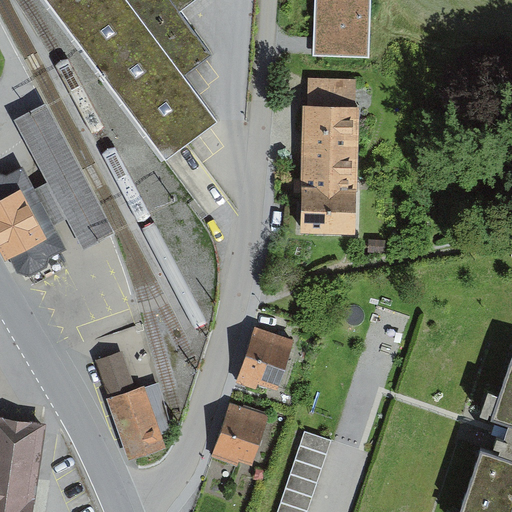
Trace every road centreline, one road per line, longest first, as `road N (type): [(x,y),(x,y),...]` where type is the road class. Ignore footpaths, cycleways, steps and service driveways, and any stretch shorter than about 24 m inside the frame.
road 1 (unclassified): [(139,511),(176,471),(238,301),(250,252),(269,0)]
road 2 (tertiary): [(0,282),(120,511)]
